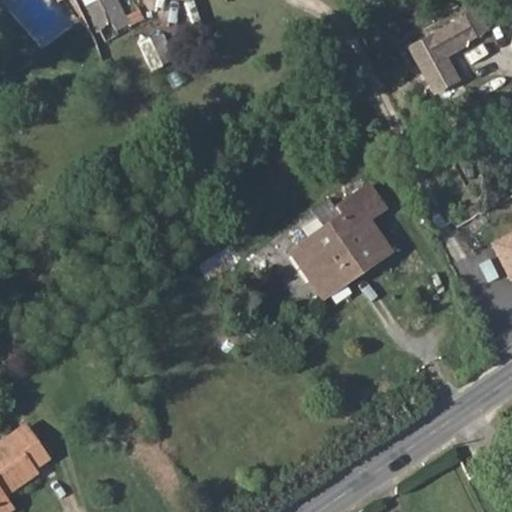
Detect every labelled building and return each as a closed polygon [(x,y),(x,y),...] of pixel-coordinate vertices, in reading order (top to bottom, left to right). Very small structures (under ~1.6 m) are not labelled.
[(120,35),(101,0),(97,0),(89,5),(108,42),(120,35)] [(116,0),(101,0),(120,35),(132,28),(116,0)] [(477,7),(403,48),(430,97),(460,80),(447,56),(490,31),(477,7)] [(162,33),(137,43),(150,72),(175,62),(162,33)] [(324,232),(308,244),(330,279),(363,258),(371,269),(398,250),(379,219),(395,207),(378,183),(347,205),(352,212),(324,232)] [(313,215),(324,232),(352,212),(347,205),(340,195),(313,215)] [(511,231),(489,244),(510,283),(511,282),(511,231)] [(228,251),(198,265),(204,278),(234,264),(228,251)] [(363,258),(330,279),(338,291),(371,269),(363,258)] [(57,455),(36,424),(0,448),(0,511),(6,511),(0,502),(0,500),(13,493),(45,470),(42,465),(57,455)] [(8,511),(20,505),(13,493),(0,500),(0,502),(6,511),(8,511)]
